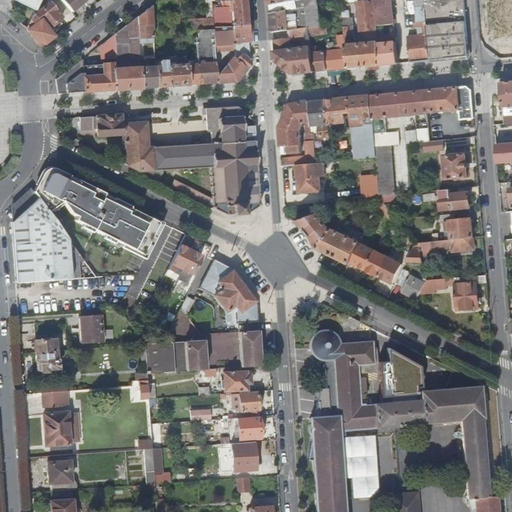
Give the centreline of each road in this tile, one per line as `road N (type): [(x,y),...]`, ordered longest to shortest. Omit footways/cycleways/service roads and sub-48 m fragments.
road 1 (residential): [(504,375),(477,71)]
road 2 (residential): [(277,260),(33,141)]
road 3 (residential): [(504,375),(277,260)]
road 4 (residential): [(293,511),(277,260)]
road 5 (residential): [(33,109),(266,93)]
road 6 (residential): [(266,93),(477,71)]
road 7 (residential): [(277,260),(266,93)]
road 8 (residential): [(11,511),(0,352)]
road 9 (residential): [(27,73),(128,0)]
